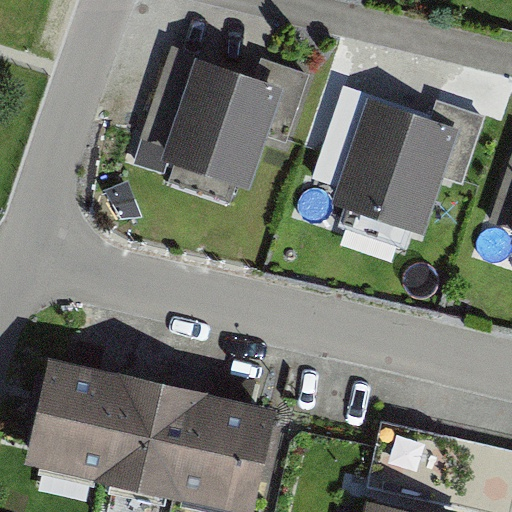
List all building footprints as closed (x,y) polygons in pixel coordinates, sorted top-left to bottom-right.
[(254,90),(285,101),(270,143),(287,149),(310,81),(262,65),(254,90)] [(254,90),(197,71),(162,173),(250,203),(270,143),(285,101),(254,90)] [(431,129),(460,139),(445,183),(463,189),(485,122),(439,107),(431,129)] [(431,129),(368,108),(334,213),(425,243),(445,183),(460,139),(431,129)] [(126,390),(49,373),(26,477),(103,494),(126,390)] [(179,510),(202,407),(126,390),(103,494),(179,510)] [(179,510),(186,511),(259,511),(279,424),(202,407),(179,510)] [(511,511),(511,456),(382,427),(367,491),(462,511),(511,511)]
